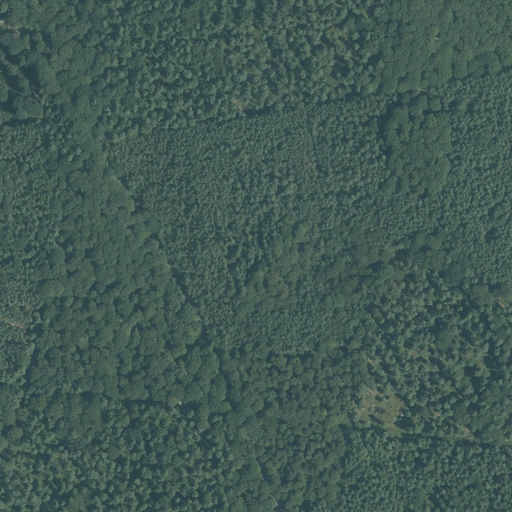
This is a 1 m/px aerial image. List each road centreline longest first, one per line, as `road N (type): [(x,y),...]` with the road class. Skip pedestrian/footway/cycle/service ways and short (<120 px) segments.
road 1 (tertiary): [(279,511),(204,330),(1,0)]
road 2 (track): [(190,0),(305,108),(322,191),(417,239),(511,306)]
road 3 (track): [(511,70),(305,108)]
